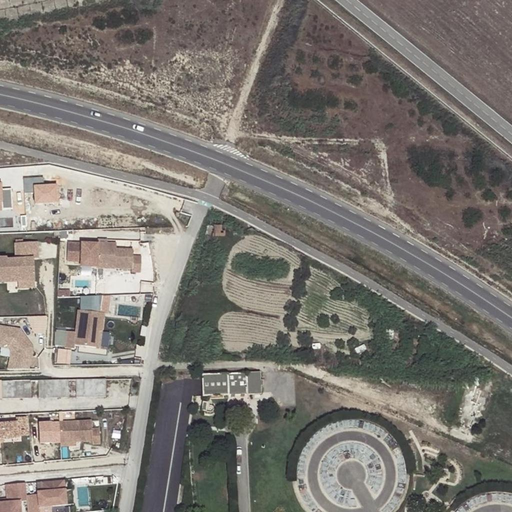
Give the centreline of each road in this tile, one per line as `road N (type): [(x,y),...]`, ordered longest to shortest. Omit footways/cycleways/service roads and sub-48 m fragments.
road 1 (tertiary): [(511,319),(323,207),(186,149),(0,94)]
road 2 (residential): [(198,222),(148,370)]
road 3 (residential): [(148,370),(0,372)]
road 4 (residential): [(134,457),(0,467)]
road 5 (residential): [(132,468),(0,480)]
